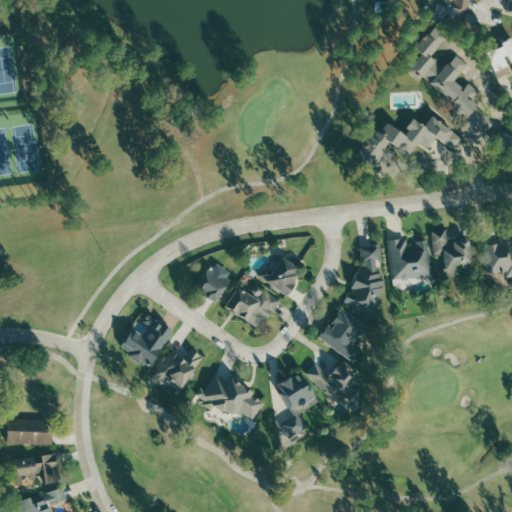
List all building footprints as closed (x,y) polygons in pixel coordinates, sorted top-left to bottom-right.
[(467,22),(470,0),(431,0),(430,10),(435,11),(434,18),(467,22)] [(480,142),(489,132),(493,136),(501,128),(473,100),(481,93),(471,83),(465,89),(455,80),(469,65),(458,55),(445,69),(431,56),(448,38),(437,27),(416,48),(424,55),(408,70),(420,81),(424,76),(471,121),(464,127),(480,142)] [(499,79),(511,72),(511,69),(509,63),(511,61),(511,40),(487,52),(499,79)] [(359,160),(379,171),(383,165),(379,163),(390,144),(412,156),(420,142),(431,148),(437,138),(455,149),(463,136),(432,117),(427,126),(415,119),(406,135),(383,121),(359,160)] [(511,146),(511,133),(502,130),(498,142),(511,146)] [(474,266),(471,239),(449,242),(448,229),(433,231),(435,256),(445,255),(448,279),(458,278),(457,268),(474,266)] [(486,245),(488,275),(508,274),(508,277),(511,276),(511,236),(501,237),(501,244),(486,245)] [(390,240),(394,283),(433,279),(429,240),(412,242),(411,238),(390,240)] [(376,314),(384,290),(380,259),(382,253),(381,244),(361,247),(363,259),(353,287),(354,292),(349,293),(345,304),(376,314)] [(303,270),(283,258),(275,271),(266,266),(259,279),(289,296),(303,270)] [(234,274),(215,262),(197,290),(217,302),(234,274)] [(263,330),(280,299),(255,285),(251,293),(238,287),(226,309),(263,330)] [(357,363),(364,353),(355,346),(369,327),(343,308),(321,338),(357,363)] [(173,329),(147,316),(144,323),(150,326),(146,334),(133,328),(123,348),(131,352),(128,356),(153,369),(173,329)] [(306,373),(337,404),(348,393),(351,397),(366,382),(345,361),(330,376),(316,363),(306,373)] [(230,379),(229,381),(216,374),(207,389),(202,386),(196,395),(236,418),(240,411),(255,420),(266,400),(230,379)] [(316,400),(306,374),(279,384),(288,410),(316,400)] [(308,429),(300,414),(282,424),(290,439),(308,429)] [(8,443),(53,444),(53,419),(9,418),(8,443)] [(46,483),(59,482),(55,453),(8,459),(12,489),(37,485),(35,473),(45,472),(46,483)] [(68,499),(64,487),(20,500),(23,511),(53,511),(51,504),(68,499)]
